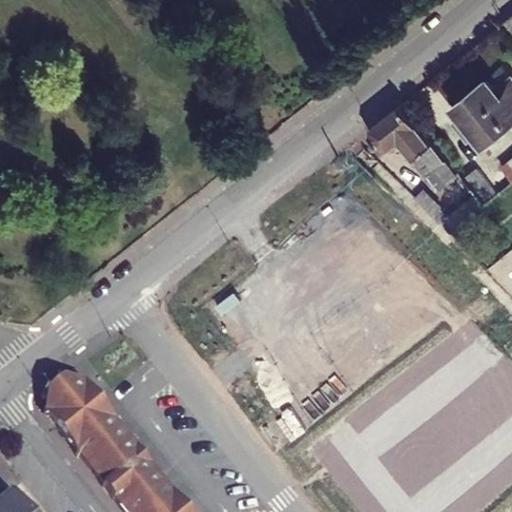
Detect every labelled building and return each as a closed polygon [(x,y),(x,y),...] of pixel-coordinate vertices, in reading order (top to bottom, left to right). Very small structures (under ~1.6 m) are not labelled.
[(511,117),(511,92),(505,84),(489,97),(482,87),(448,114),(475,148),(511,117)] [(404,106),(369,135),(387,156),(403,144),(442,192),(459,179),(404,106)] [(467,178),(485,202),(496,193),(478,170),(467,178)] [(426,193),(416,203),(419,206),(432,219),(443,209),(426,193)] [(473,198),(439,226),(450,237),(482,211),(473,198)] [(186,511),(84,386),(62,382),(48,394),(48,415),(107,487),(105,489),(116,502),(118,500),(126,511),(186,511)] [(24,511),(11,495),(0,504),(0,511),(24,511)]
